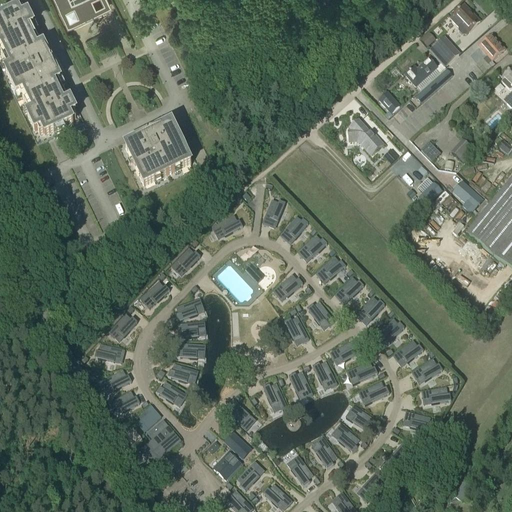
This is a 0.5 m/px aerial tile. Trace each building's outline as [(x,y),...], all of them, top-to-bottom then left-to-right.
[(55,0),(68,26),(111,5),(108,0),(55,0)] [(480,23),(463,6),(449,19),(458,29),(458,32),(462,36),(466,36),(480,23)] [(6,72),(11,84),(51,64),(48,58),(49,58),(43,47),(41,48),(31,28),(34,26),(28,15),(26,16),(24,11),(20,13),(18,11),(0,19),(0,53),(8,71),(6,72)] [(429,34),(420,41),(427,49),(435,41),(429,34)] [(505,51),(491,36),(477,48),(491,64),(505,51)] [(458,56),(443,40),(429,53),(444,69),(458,56)] [(414,69),(404,77),(415,89),(419,85),(436,70),(428,61),(416,72),(414,69)] [(54,71),(51,64),(11,84),(17,96),(19,95),(29,115),(27,116),(35,133),(37,132),(40,137),(44,135),(45,137),(73,124),(72,121),(76,120),(73,115),(75,114),(70,102),(68,103),(58,83),(60,82),(55,70),(54,71)] [(495,93),(503,101),(502,102),(511,111),(511,109),(511,68),(500,80),(501,81),(500,81),(500,83),(501,84),(495,93)] [(440,75),(433,81),(433,82),(439,89),(452,78),(444,72),(440,75)] [(439,89),(433,82),(411,101),(418,109),(439,89)] [(397,108),(387,97),(380,102),(390,114),(397,108)] [(363,127),(357,121),(347,130),(349,132),(346,134),(352,140),(354,138),(363,148),(379,134),(368,122),(363,127)] [(176,135),(171,125),(124,148),(129,158),(132,156),(134,162),(132,163),(144,187),(154,182),(153,180),(159,177),(160,179),(174,172),(173,170),(178,167),(179,170),(190,164),(178,140),(176,141),(173,136),(176,135)] [(209,161),(197,135),(185,141),(198,167),(209,161)] [(450,152),(461,164),(473,152),(462,140),(450,152)] [(503,142),(498,148),(507,155),(511,149),(503,142)] [(440,156),(429,144),(420,152),(431,164),(440,156)] [(396,159),(390,153),(384,158),(390,165),(396,159)] [(53,185),(50,179),(41,184),(44,189),(53,185)] [(511,180),(466,237),(486,253),(511,274),(511,180)] [(470,217),(480,206),(483,202),(462,182),(451,194),(464,205),(461,208),(470,217)] [(433,185),(418,200),(426,208),(441,193),(433,185)] [(269,207),(262,226),(268,228),(270,223),(277,226),(285,205),(279,203),(276,210),(269,207)] [(229,220),(211,230),(214,236),(219,233),(222,239),(242,228),(239,223),(232,226),(229,220)] [(293,223),(280,238),(285,242),(289,238),(294,242),(308,226),(303,221),(298,227),(293,223)] [(312,242),(297,255),(302,261),(306,257),(311,261),(327,247),(322,242),(317,247),(312,242)] [(189,251),(171,269),(176,273),(181,268),(186,273),(200,259),(195,254),(194,256),(189,251)] [(330,264),(315,277),(320,282),(324,279),(329,283),(345,269),(340,264),(335,269),(330,264)] [(251,267),(245,272),(257,285),(263,279),(251,267)] [(288,280),(272,293),(277,298),(281,295),(285,300),(302,286),(298,281),(292,286),(288,280)] [(349,284),(335,298),(340,303),(345,298),(349,302),(364,288),(359,283),(353,289),(349,284)] [(154,288),(140,302),(144,307),(149,303),(153,308),(169,293),(165,288),(159,293),(154,288)] [(181,315),(175,317),(178,324),(197,317),(194,311),(201,308),(199,302),(179,309),(181,315)] [(370,305),(356,319),(361,324),(366,319),(371,323),(385,308),(380,304),(374,309),(370,305)] [(312,307),(307,311),(319,327),(325,323),(329,329),(334,325),(321,308),(316,312),(312,307)] [(123,321),(109,336),(114,341),(119,335),(124,340),(137,325),(132,320),(127,326),(123,321)] [(290,321),(284,324),(293,342),(299,339),(303,346),(308,343),(299,323),(293,326),(290,321)] [(183,334),(177,334),(178,341),(198,339),(197,332),(205,331),(204,325),(182,327),(183,334)] [(389,325),(375,339),(379,344),(384,340),(388,345),(404,330),(400,325),(394,330),(389,325)] [(348,346),(330,355),(333,362),(340,358),(343,364),(361,355),(358,349),(351,352),(348,346)] [(177,353),(177,360),(197,361),(197,354),(205,355),(205,348),(183,347),(183,354),(177,353)] [(409,347),(393,359),(397,364),(402,361),(406,366),(423,353),(419,348),(413,352),(409,347)] [(96,353),(94,360),(114,365),(115,359),(123,361),(125,354),(105,349),(103,355),(96,353)] [(428,365),(411,376),(415,382),(421,377),(425,383),(442,373),(438,367),(432,371),(428,365)] [(318,366),(312,369),(321,387),(327,384),(331,391),(336,388),(327,368),(321,371),(318,366)] [(366,366),(346,375),(348,381),(355,378),(358,384),(376,376),(374,370),(368,372),(366,366)] [(170,373),(168,379),(187,385),(189,378),(196,381),(198,374),(177,368),(175,374),(170,373)] [(118,375),(100,385),(103,391),(110,387),(113,394),(131,384),(128,378),(121,381),(118,375)] [(295,376),(288,379),(297,397),(303,394),(306,401),(312,398),(303,378),(297,381),(295,376)] [(159,389),(156,395),(173,406),(177,400),(183,404),(186,398),(168,387),(164,392),(159,389)] [(376,387),(358,395),(361,401),(366,399),(369,405),(388,396),(386,390),(379,393),(376,387)] [(269,388),(262,390),(271,409),(277,406),(280,413),(286,410),(277,390),(271,393),(269,388)] [(442,391),(422,394),(423,401),(430,400),(432,407),(451,403),(450,396),(443,398),(442,391)] [(126,396),(108,406),(112,412),(118,409),(122,415),(139,405),(136,399),(130,403),(126,396)] [(235,405),(230,411),(235,414),(230,419),(247,433),(251,428),(245,424),(250,418),(235,405)] [(353,408),(349,414),(355,418),(351,424),(368,435),(372,429),(367,426),(370,420),(353,408)] [(150,409),(137,420),(148,432),(157,424),(154,421),(158,418),(150,409)] [(406,414),(405,421),(412,423),(410,430),(430,434),(431,428),(425,426),(426,419),(406,414)] [(152,442),(139,452),(153,468),(181,444),(168,429),(163,423),(147,436),(152,442)] [(339,427),(335,432),(341,437),(336,442),(352,455),(356,450),(352,446),(356,441),(339,427)] [(232,435),(223,444),(241,462),(250,453),(232,435)] [(321,451),(315,455),(327,471),(333,467),(329,462),(335,458),(322,441),(317,445),(321,451)] [(402,446),(388,463),(393,467),(389,471),(394,476),(407,461),(403,457),(408,451),(402,446)] [(228,454),(213,471),(226,483),(241,467),(228,454)] [(297,469),(291,473),(303,489),(309,485),(305,480),(310,476),(297,459),(292,463),(297,469)] [(245,483),(239,489),(244,494),(259,479),(253,474),(259,469),(254,464),(240,478),(245,483)] [(375,476),(360,492),(365,496),(361,500),(366,505),(380,491),(375,486),(380,481),(375,476)] [(267,491),(263,496),(277,509),(282,504),(287,510),(292,505),(276,490),(272,495),(267,491)] [(342,505),(336,509),(338,511),(353,511),(355,510),(343,494),(337,499),(342,505)] [(229,496),(224,501),(233,511),(241,511),(243,511),(252,511),(238,496),(233,500),(229,496)]
